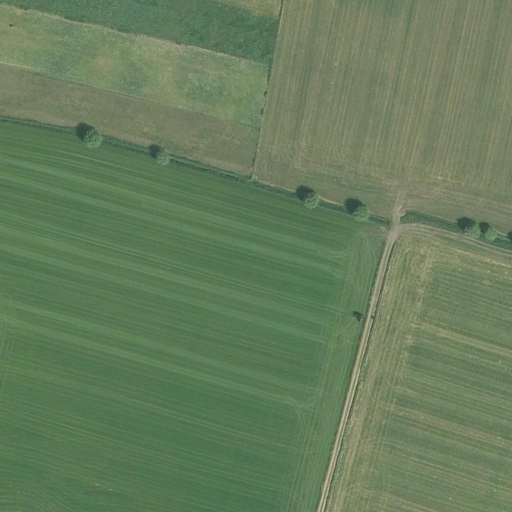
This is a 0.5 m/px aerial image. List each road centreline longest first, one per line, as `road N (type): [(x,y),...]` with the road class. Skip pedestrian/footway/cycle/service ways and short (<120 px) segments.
road 1 (track): [(393,221),(116,139),(0,115)]
road 2 (track): [(318,511),(393,221),(402,220)]
